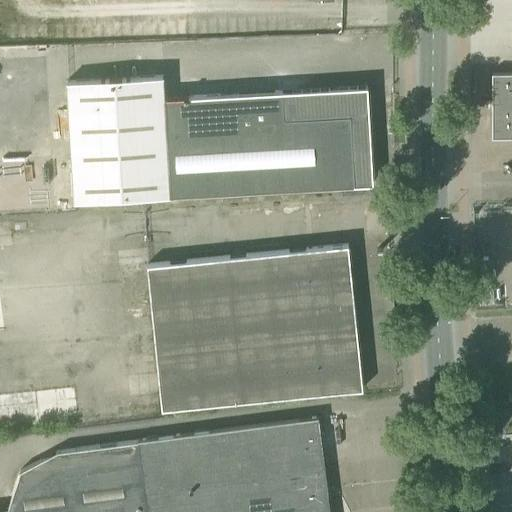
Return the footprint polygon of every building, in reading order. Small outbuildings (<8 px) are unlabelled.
[(511,136),(511,72),(494,73),(494,136),(511,136)] [(165,98),(164,75),(66,80),(74,200),(171,196),(373,183),(367,84),(165,98)] [(147,264),(162,408),(363,387),(348,243),(147,264)] [(226,479),(325,467),(319,417),(220,430),(226,479)] [(180,435),(186,485),(226,479),(220,430),(180,435)] [(180,435),(140,440),(147,490),(186,485),(180,435)] [(149,511),(147,490),(140,440),(101,445),(107,495),(109,511),(149,511)] [(67,500),(107,495),(101,445),(61,450),(67,500)] [(67,500),(61,450),(54,451),(20,469),(8,508),(11,507),(67,500)] [(330,511),(325,467),(226,479),(230,511),(330,511)] [(230,511),(226,479),(186,485),(189,511),(230,511)] [(147,490),(149,511),(189,511),(186,485),(147,490)] [(109,511),(107,495),(67,500),(11,507),(8,508),(8,511),(109,511)]
